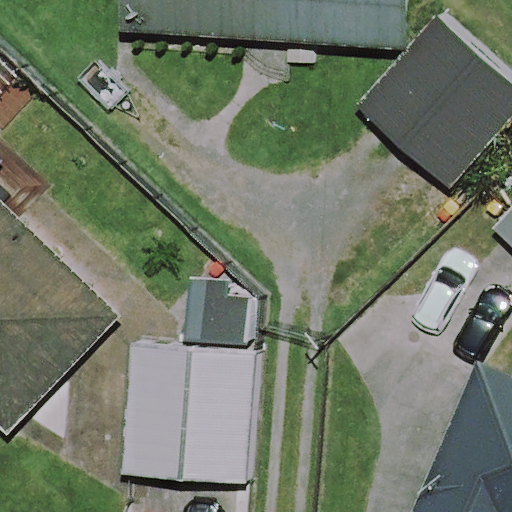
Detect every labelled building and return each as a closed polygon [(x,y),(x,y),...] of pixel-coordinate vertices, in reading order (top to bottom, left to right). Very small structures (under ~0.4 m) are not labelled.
[(410,0),(132,0),(130,35),(408,50),(410,0)] [(511,127),(511,87),(445,25),(363,112),(450,193),(511,127)] [(511,207),(493,227),(511,244),(511,207)] [(117,327),(0,214),(0,429),(10,439),(117,327)] [(252,359),(143,350),(132,478),(241,487),(252,359)] [(511,511),(511,379),(487,370),(429,511),(511,511)]
